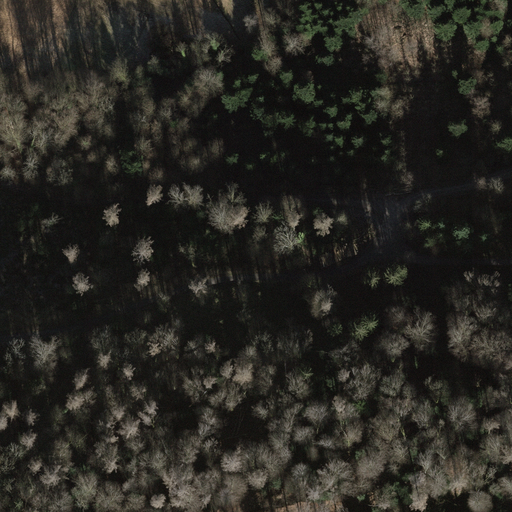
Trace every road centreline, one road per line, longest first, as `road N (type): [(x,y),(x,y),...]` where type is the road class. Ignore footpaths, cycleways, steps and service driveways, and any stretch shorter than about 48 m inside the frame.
road 1 (track): [(392,236),(374,256),(342,270),(238,277),(85,325),(0,337)]
road 2 (track): [(392,236),(373,208),(291,198),(92,203),(0,178)]
road 3 (track): [(511,175),(445,184),(405,210),(392,236)]
road 4 (track): [(511,257),(421,256),(392,236)]
road 5 (track): [(507,257),(500,236),(405,210)]
